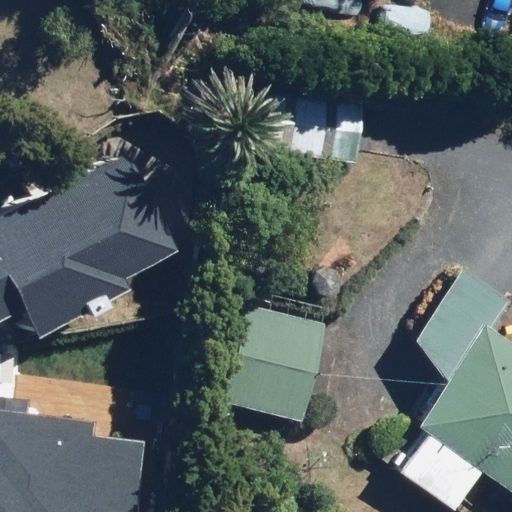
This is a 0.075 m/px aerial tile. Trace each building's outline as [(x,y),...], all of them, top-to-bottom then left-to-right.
[(344,124),(266,114),(269,92),(221,86),(214,142),(213,148),(339,164),(344,124)] [(164,259),(105,142),(0,194),(0,358),(115,301),(108,288),(164,259)] [(511,511),(511,356),(470,329),(491,297),(445,267),(388,353),(427,378),(394,428),(402,433),(378,469),(436,507),(456,476),(511,511)] [(289,425),(310,322),(223,305),(201,416),(222,420),(224,411),(289,425)] [(96,511),(104,444),(68,440),(70,422),(1,414),(3,397),(0,396),(0,511),(96,511)]
